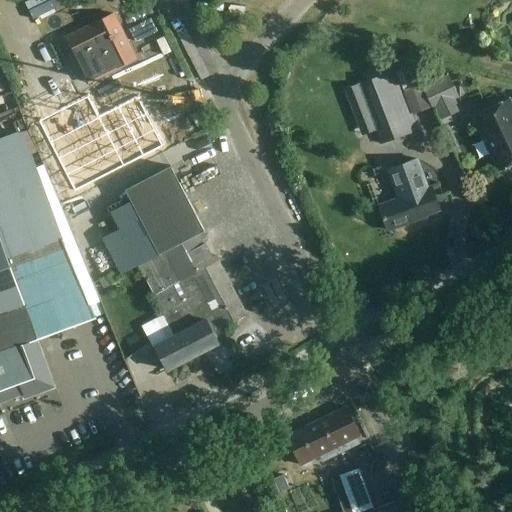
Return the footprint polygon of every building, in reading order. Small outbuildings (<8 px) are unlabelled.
[(68,36),(78,57),(88,53),(99,75),(114,67),(114,68),(135,58),(114,13),(92,24),(93,24),(68,36)] [(357,85),(370,121),(353,128),(363,151),(380,144),(417,130),(394,71),(357,85)] [(423,85),(434,109),(459,97),(448,74),(423,85)] [(27,116),(67,197),(157,152),(132,102),(85,125),(70,94),(27,116)] [(511,106),(509,99),(485,110),(488,117),(478,123),(500,170),(511,163),(511,106)] [(18,130),(16,131),(0,137),(0,400),(52,382),(36,340),(95,317),(90,305),(91,305),(18,130)] [(440,209),(432,187),(428,188),(418,159),(388,169),(399,198),(379,206),(380,208),(381,207),(384,215),(383,216),(384,220),(386,220),(389,227),(387,228),(388,230),(421,218),(421,216),(440,209)] [(190,177),(195,188),(226,175),(221,164),(190,177)] [(126,190),(159,253),(170,248),(213,332),(247,314),(171,166),(126,190)] [(170,248),(159,253),(138,264),(175,336),(155,346),(167,370),(219,343),(213,332),(170,248)] [(346,407),(316,422),(324,438),(333,455),(334,457),(359,444),(357,439),(360,437),(346,407)] [(316,422),(286,437),(300,466),(320,457),(323,462),(334,457),(333,455),(324,438),(316,422)] [(331,478),(343,511),(361,511),(374,508),(359,468),(331,478)] [(279,492),(289,488),(283,475),(274,479),(279,492)]
